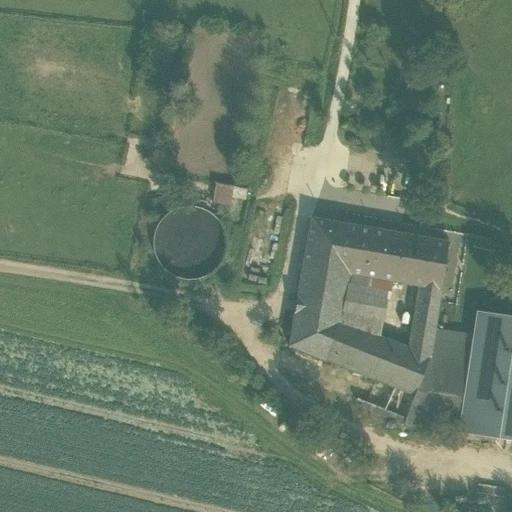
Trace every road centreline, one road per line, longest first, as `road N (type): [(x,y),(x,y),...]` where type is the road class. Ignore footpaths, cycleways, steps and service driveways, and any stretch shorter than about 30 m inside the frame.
road 1 (track): [(351,0),(330,153)]
road 2 (track): [(135,286),(0,266)]
